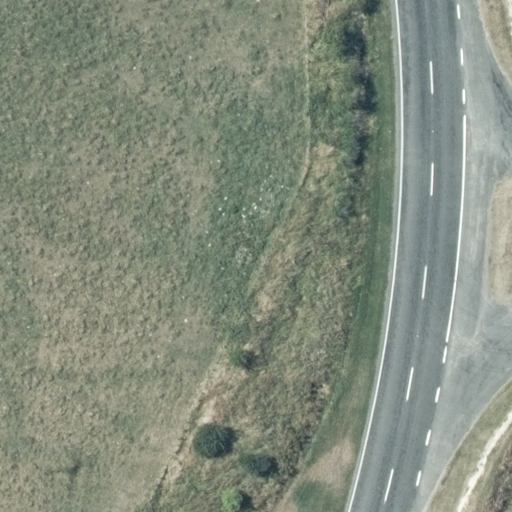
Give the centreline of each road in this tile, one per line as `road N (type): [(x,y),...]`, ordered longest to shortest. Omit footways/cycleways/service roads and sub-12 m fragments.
road 1 (secondary): [(403,459),(447,177)]
road 2 (secondary): [(447,177),(436,0)]
road 3 (unclassified): [(403,459),(511,352)]
